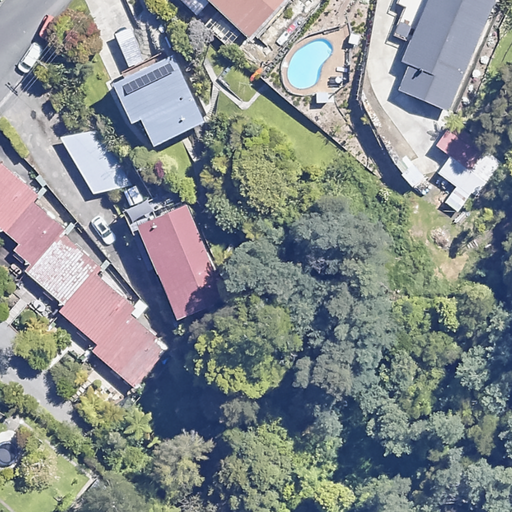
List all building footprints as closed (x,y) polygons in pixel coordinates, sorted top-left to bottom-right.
[(283,0),(194,0),(251,43),(283,0)] [(495,0),(424,0),(399,59),(406,62),(395,89),(402,92),(390,119),(437,139),(495,0)] [(171,55),(100,84),(127,148),(197,119),(171,55)] [(90,115),(54,137),(91,199),(128,177),(90,115)] [(166,345),(0,174),(0,240),(123,387),(166,345)] [(156,207),(126,220),(173,329),(204,316),(156,207)]
